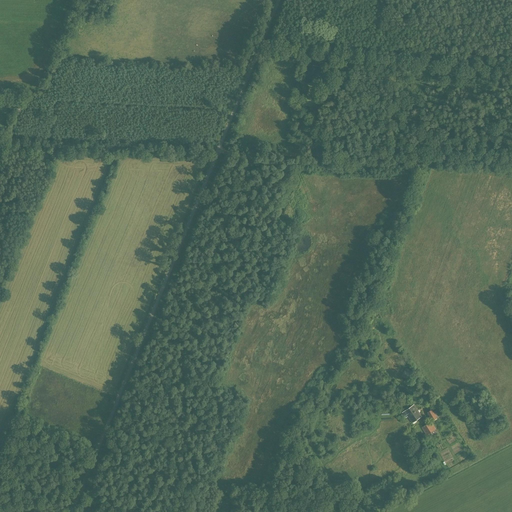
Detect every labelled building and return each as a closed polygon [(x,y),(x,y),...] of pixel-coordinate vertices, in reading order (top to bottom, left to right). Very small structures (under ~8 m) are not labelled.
[(340,91),(338,90),(332,90),(331,98),(337,99),(338,95),(340,95),(340,91)] [(406,368),(401,376),(406,379),(411,371),(406,368)] [(405,418),(409,416),(413,422),(421,416),(414,405),(405,411),(402,413),(405,418)] [(434,412),(432,409),(427,412),(432,421),(440,416),(441,418),(444,417),(443,414),(440,416),(437,410),(434,412)] [(426,435),(428,434),(430,437),(438,432),(434,426),(435,425),(433,422),(430,422),(421,427),(426,435)]
